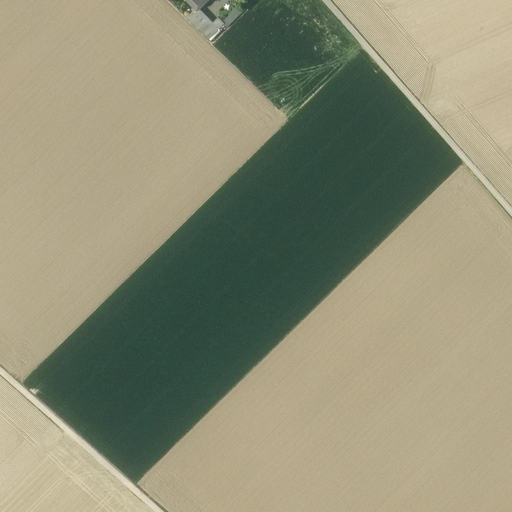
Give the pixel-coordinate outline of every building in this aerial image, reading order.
[(200,8),(192,0),(185,0),(194,8),(197,11),(200,8)] [(192,0),(200,8),(201,8),(209,0),(208,0),(192,0)] [(194,8),(185,17),(189,21),(198,11),(197,11),(194,8)] [(236,8),(221,23),(224,25),(227,28),(241,13),(236,8)] [(207,21),(198,11),(189,21),(198,30),(207,21)] [(218,19),(212,25),(212,26),(204,35),(209,40),(224,25),(221,23),(218,19)] [(207,21),(198,30),(204,35),(212,26),(212,25),(207,21)]
